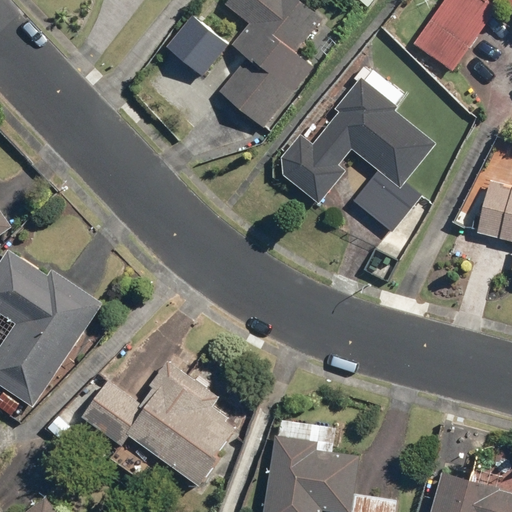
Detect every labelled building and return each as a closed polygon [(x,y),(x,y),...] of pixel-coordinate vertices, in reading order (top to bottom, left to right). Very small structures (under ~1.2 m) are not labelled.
[(219,95),(265,131),(315,68),(297,53),(322,21),(295,0),(228,0),(224,6),(247,24),(230,46),(247,60),(219,95)] [(511,0),(445,0),(413,47),(453,75),(505,3),(511,8),(511,0)] [(228,45),(192,17),(168,47),(204,76),(228,45)] [(301,134),(273,169),(318,206),(347,172),(340,167),(353,151),(379,173),(354,203),(392,235),(423,198),(406,184),(438,146),(393,109),(404,96),(373,70),(364,82),(360,79),(334,110),(339,114),(313,144),(301,134)] [(511,187),(488,181),(475,234),(511,243),(511,267),(511,272),(511,187)] [(0,237),(13,229),(0,211),(0,237)] [(0,348),(0,387),(34,410),(103,306),(11,245),(0,262),(0,314),(16,325),(0,348)] [(107,382),(81,418),(119,445),(107,461),(136,482),(153,457),(198,489),(242,429),(214,409),(223,397),(170,359),(137,404),(107,382)] [(275,421),(262,511),(396,511),(398,501),(356,496),(361,458),(333,454),(337,429),(275,421)] [(511,511),(511,491),(440,472),(428,511),(511,511)] [(57,511),(47,499),(30,511),(57,511)]
